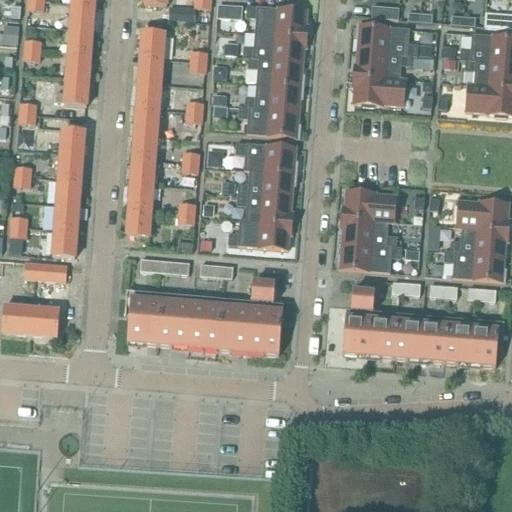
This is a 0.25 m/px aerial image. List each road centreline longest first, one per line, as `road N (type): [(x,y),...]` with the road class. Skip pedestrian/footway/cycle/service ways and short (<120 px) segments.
road 1 (residential): [(294,394),(331,0)]
road 2 (residential): [(91,378),(120,0)]
road 3 (residential): [(511,409),(314,420),(294,394)]
road 4 (residential): [(294,394),(91,378)]
